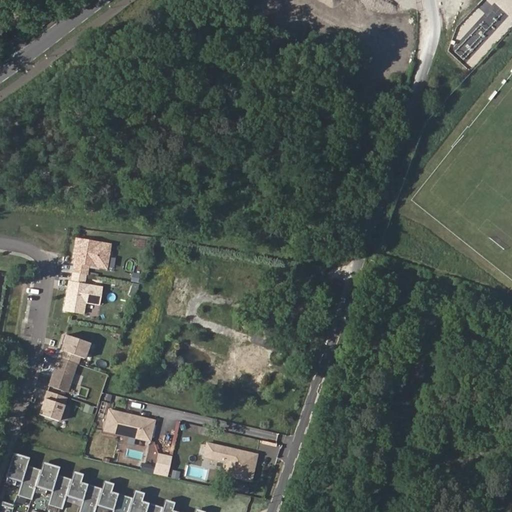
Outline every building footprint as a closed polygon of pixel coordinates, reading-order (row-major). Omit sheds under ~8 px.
[(290,19),(279,35),(306,52),(316,37),(290,19)] [(72,254),(75,254),(73,263),(72,273),(84,275),(85,275),(87,265),(104,268),(108,245),(74,239),(72,254)] [(84,275),(72,273),(69,290),(66,290),(63,311),(78,314),(80,302),(98,305),(101,288),(82,285),(84,275)] [(187,296),(172,292),(171,291),(165,312),(181,317),(187,296)] [(64,335),(57,358),(75,364),(76,364),(78,357),(82,358),(87,343),(64,335)] [(231,372),(226,383),(252,392),(265,352),(245,346),(236,373),(231,372)] [(75,364),(57,358),(48,387),(66,393),(75,364)] [(159,369),(152,385),(162,390),(169,373),(159,369)] [(66,398),(47,392),(39,416),(59,422),(66,398)] [(156,419),(108,407),(102,430),(150,442),(156,419)] [(256,455),(205,443),(202,457),(225,462),(222,476),(249,482),(256,455)] [(14,462),(30,467),(33,459),(17,454),(14,462)] [(25,483),(30,467),(14,462),(9,478),(25,483)] [(44,471),(60,476),(62,469),(47,464),(44,471)] [(39,488),(44,471),(30,467),(25,483),(20,496),(35,501),(39,488)] [(39,488),(54,493),(60,476),(44,471),(39,488)] [(74,481),(83,484),(85,476),(76,473),(74,481)] [(50,506),(65,510),(69,497),(74,481),(60,476),(54,493),(50,506)] [(69,497),(84,502),(90,486),(83,484),(74,481),(69,497)] [(104,491),(113,494),(116,486),(107,483),(104,491)] [(96,511),(99,507),(104,491),(90,486),(84,502),(81,511),(96,511)] [(113,511),(114,511),(120,496),(113,494),(104,491),(99,507),(113,511)] [(136,493),(134,500),(143,503),(145,495),(136,493)] [(130,511),(134,500),(120,496),(114,511),(130,511)] [(147,511),(149,505),(143,503),(134,500),(130,511),(147,511)] [(166,502),(164,510),(169,511),(172,511),(175,505),(166,502)]
